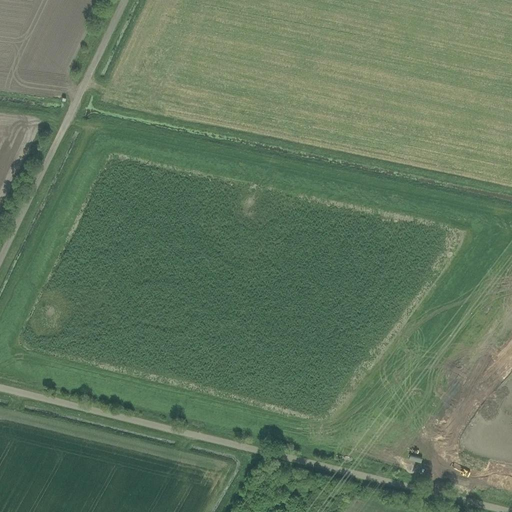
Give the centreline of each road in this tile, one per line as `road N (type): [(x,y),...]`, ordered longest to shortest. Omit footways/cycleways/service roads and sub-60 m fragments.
road 1 (track): [(502,511),(0,389)]
road 2 (track): [(0,263),(126,0)]
